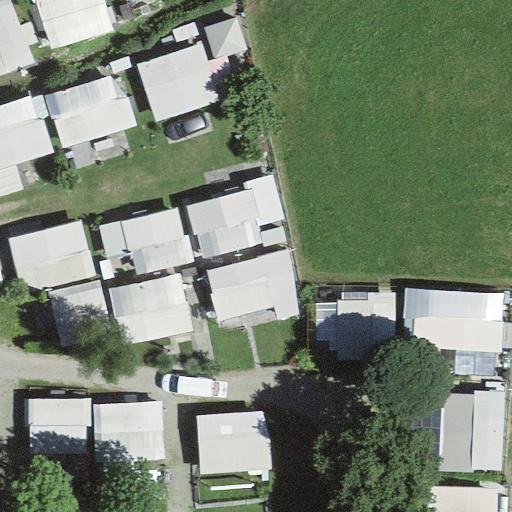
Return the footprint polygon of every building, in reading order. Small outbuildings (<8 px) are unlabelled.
[(0,0),(0,62),(36,52),(21,0),(0,0)] [(112,0),(39,0),(53,39),(118,16),(112,0)] [(218,63),(250,54),(236,7),(205,16),(218,63)] [(156,110),(220,91),(202,32),(138,51),(156,110)] [(60,135),(136,118),(124,63),(48,79),(60,135)] [(0,176),(62,157),(38,82),(0,93),(0,176)] [(199,240),(288,220),(277,168),(187,189),(199,240)] [(100,213),(112,261),(195,241),(184,194),(100,213)] [(13,221),(21,278),(94,268),(86,211),(13,221)] [(217,310),(301,298),(293,241),(209,253),(217,310)] [(124,334),(195,321),(185,263),(113,276),(124,334)] [(52,284),(64,329),(111,317),(99,271),(52,284)] [(418,335),(505,341),(509,287),(422,281),(418,335)] [(442,380),(441,456),(506,458),(508,382),(442,380)] [(29,389),(32,445),(92,442),(89,386),(29,389)] [(165,449),(162,389),(100,393),(103,453),(165,449)] [(204,409),(204,456),(271,457),(271,409),(204,409)] [(431,511),(500,511),(503,479),(436,473),(431,511)]
